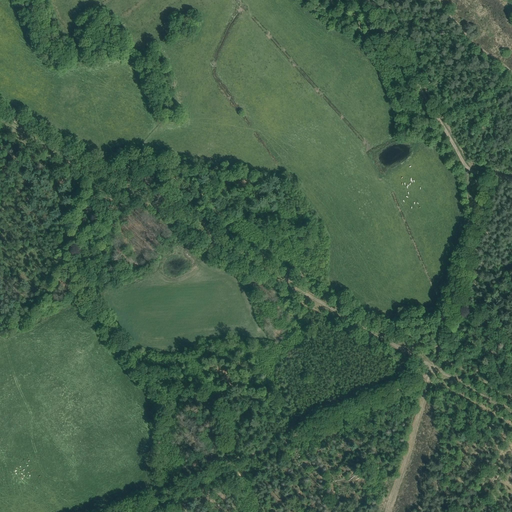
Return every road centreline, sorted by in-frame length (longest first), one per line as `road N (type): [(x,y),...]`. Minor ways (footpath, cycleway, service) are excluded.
road 1 (track): [(0,117),(511,409)]
road 2 (track): [(437,373),(131,511)]
road 3 (track): [(381,0),(467,170),(511,178)]
road 4 (track): [(437,373),(485,174)]
road 5 (track): [(437,373),(389,511)]
